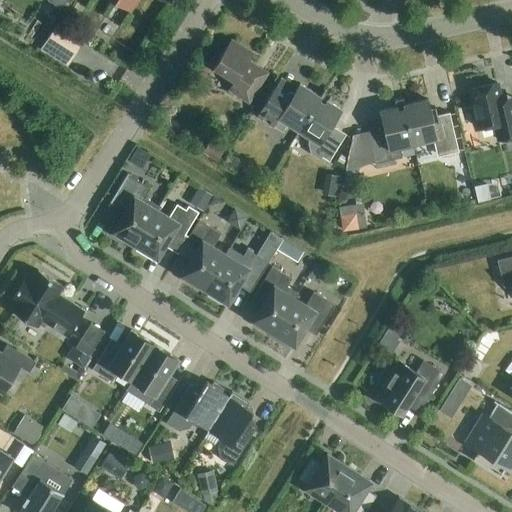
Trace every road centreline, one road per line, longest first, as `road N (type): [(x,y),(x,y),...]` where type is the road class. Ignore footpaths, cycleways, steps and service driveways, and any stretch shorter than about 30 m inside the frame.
road 1 (residential): [(63,225),(81,260),(475,511)]
road 2 (residential): [(206,0),(63,225)]
road 3 (unclassified): [(377,40),(511,11)]
